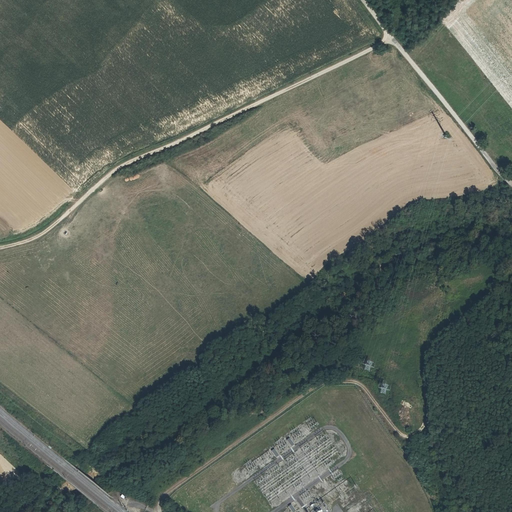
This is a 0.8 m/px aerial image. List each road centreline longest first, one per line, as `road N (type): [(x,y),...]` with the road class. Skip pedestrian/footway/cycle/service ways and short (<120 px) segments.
road 1 (track): [(391,38),(125,164),(44,231),(0,247)]
road 2 (track): [(158,511),(170,488),(322,380),(358,379),(414,456),(441,511)]
road 3 (track): [(511,180),(391,38)]
